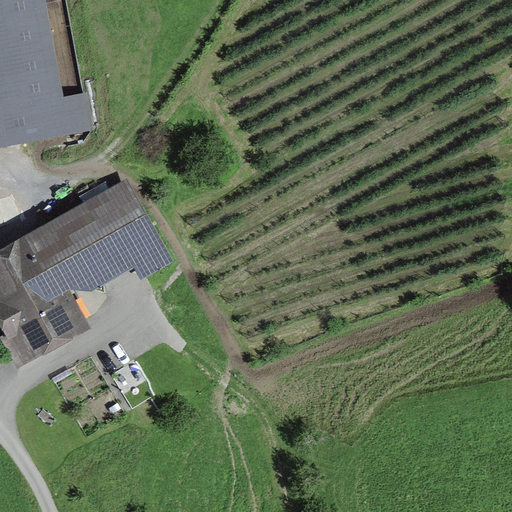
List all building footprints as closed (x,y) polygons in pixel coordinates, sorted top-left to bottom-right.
[(0,0),(0,141),(65,129),(41,0),(0,0)] [(106,180),(80,192),(86,204),(112,192),(106,180)] [(123,267),(110,243),(123,236),(147,222),(126,184),(0,254),(0,314),(10,333),(4,336),(16,357),(74,326),(55,292),(71,283),(72,285),(96,282),(123,267)] [(145,273),(169,259),(147,222),(123,236),(145,273)] [(155,473),(151,463),(140,480),(155,473)]
